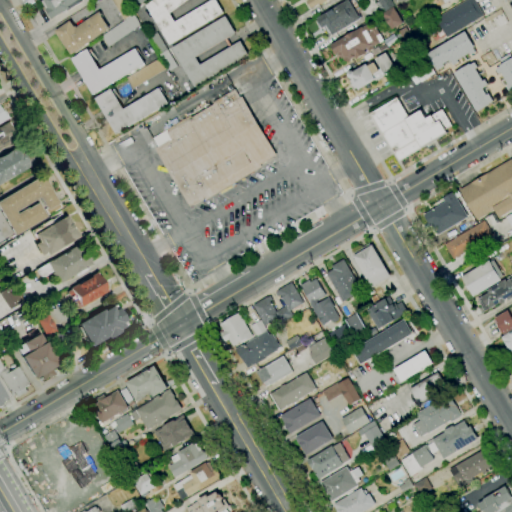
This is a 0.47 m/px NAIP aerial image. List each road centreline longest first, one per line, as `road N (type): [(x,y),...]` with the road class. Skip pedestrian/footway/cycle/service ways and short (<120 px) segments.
road 1 (residential): [(511,425),(381,205)]
road 2 (residential): [(381,205),(259,0)]
road 3 (secondary): [(181,325),(0,433)]
road 4 (tertiary): [(92,175),(92,156),(0,2)]
road 5 (tertiary): [(0,43),(74,167),(92,175)]
road 6 (secondary): [(511,127),(381,205)]
road 7 (tertiary): [(289,511),(215,386)]
road 8 (secondary): [(381,205),(258,278)]
